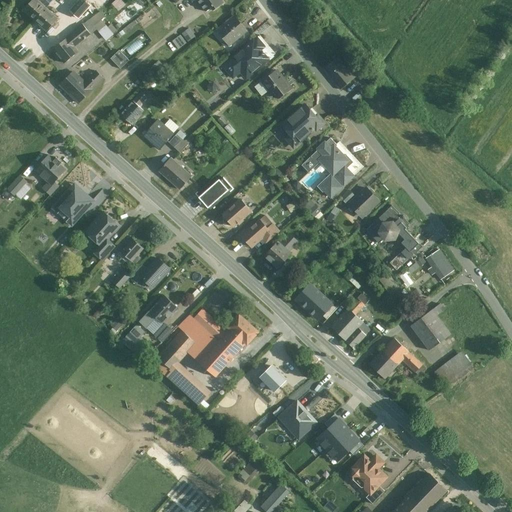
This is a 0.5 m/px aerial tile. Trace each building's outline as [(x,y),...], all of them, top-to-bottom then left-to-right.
[(43,4),(37,0),(32,0),(31,1),(29,0),(27,3),(29,4),(23,10),(35,21),(47,8),(46,8),(53,0),(52,0),(40,0),(44,3),(43,4)] [(83,0),(79,0),(70,11),(78,19),(90,6),(83,0)] [(114,0),(111,2),(117,10),(125,5),(121,0),(114,0)] [(197,0),(205,12),(213,7),(215,10),(224,3),(221,0),(197,0)] [(47,8),(35,21),(46,32),(58,19),(47,8)] [(317,16),(311,21),(316,27),(322,22),(317,16)] [(235,17),(217,31),(229,45),(246,31),(235,17)] [(96,30),(89,20),(83,25),(90,34),(89,34),(90,35),(96,30)] [(70,35),(53,50),(57,54),(54,56),(57,60),(60,58),(64,63),(77,53),(73,47),(89,34),(90,34),(83,25),(70,35)] [(188,28),(181,33),(188,41),(195,36),(188,28)] [(177,48),(185,44),(181,35),(173,39),(177,48)] [(253,41),(223,66),(233,78),(240,72),(246,79),(269,59),(265,55),(271,50),(260,36),(253,41)] [(129,61),(119,50),(110,59),(120,69),(129,61)] [(346,70),(336,59),(323,70),(340,90),(353,79),(345,71),(346,70)] [(360,74),(352,65),(346,70),(345,71),(353,79),(360,74)] [(84,83),(73,72),(60,85),(78,103),(103,78),(96,71),(84,83)] [(280,76),(276,71),(262,81),(275,98),(282,93),(283,95),(291,89),(281,75),(280,76)] [(207,86),(212,91),(216,86),(211,81),(207,86)] [(133,101),(121,114),(132,124),(152,102),(147,98),(139,107),(133,101)] [(305,105),(282,125),(291,135),(288,138),(287,139),(294,146),(295,145),(295,146),(313,130),(314,131),(315,130),(314,129),(315,129),(317,129),(321,126),(321,121),(318,117),(315,117),(305,105)] [(157,121),(144,136),(159,150),(173,134),(157,121)] [(183,139),(177,134),(169,143),(174,147),(183,139)] [(363,167),(340,142),(336,145),(330,138),(325,143),(325,142),(317,149),(318,150),(302,165),(309,173),(320,162),(331,173),(317,186),(323,193),(325,191),(331,198),(363,167)] [(183,139),(174,147),(180,153),(188,144),(183,139)] [(55,183),(66,169),(60,164),(62,163),(56,158),(54,160),(49,155),(35,171),(48,182),(42,189),(50,197),(59,187),(55,183)] [(192,176),(171,157),(159,171),(180,190),(192,176)] [(14,196),(27,182),(20,176),(7,190),(14,196)] [(219,179),(198,197),(208,208),(228,190),(219,179)] [(95,201),(75,183),(52,208),(73,227),(95,201)] [(366,188),(350,203),(355,208),(355,210),(356,211),(356,212),(357,213),(358,214),(360,215),(362,216),(363,216),(365,216),(367,215),(368,214),(370,212),(370,211),(371,210),(379,202),(366,188)] [(350,190),(341,199),(346,204),(354,195),(350,190)] [(236,196),(225,205),(229,209),(240,200),(236,196)] [(229,209),(223,215),(225,218),(224,220),(224,223),(226,225),(229,225),(231,224),(234,227),(251,212),(240,200),(229,209)] [(295,201),(289,205),(293,211),(299,207),(295,201)] [(314,215),(319,210),(312,203),(307,208),(314,215)] [(379,244),(383,240),(377,233),(382,222),(393,221),(400,230),(399,234),(404,240),(401,243),(413,255),(423,246),(407,229),(410,225),(392,206),(366,230),(379,244)] [(104,213),(87,233),(99,244),(101,246),(107,239),(118,226),(112,220),(111,216),(108,213),(104,213)] [(260,220),(242,236),(243,237),(243,240),(244,242),(246,244),(248,246),(251,246),(252,247),(262,239),(270,232),(268,229),(260,220)] [(393,221),(382,222),(377,233),(383,240),(385,242),(396,240),(399,234),(400,230),(393,221)] [(273,224),(268,229),(270,232),(262,239),(266,244),(279,232),(273,224)] [(278,241),(265,256),(278,268),(291,253),(289,251),(297,241),(289,234),(280,244),(278,241)] [(132,238),(120,251),(132,262),(135,264),(140,258),(138,256),(138,255),(137,255),(143,248),(132,238)] [(107,239),(101,246),(99,244),(92,251),(102,260),(114,246),(107,239)] [(404,250),(390,263),(397,270),(411,257),(404,250)] [(438,250),(426,259),(433,269),(430,271),(435,277),(438,275),(441,279),(453,271),(438,250)] [(421,256),(407,266),(411,272),(426,262),(421,256)] [(156,257),(139,276),(152,288),(169,270),(156,257)] [(130,276),(123,270),(112,282),(119,289),(130,276)] [(408,272),(399,278),(406,287),(415,280),(408,272)] [(321,294),(310,284),(296,300),(307,310),(321,294)] [(369,300),(362,293),(358,298),(365,305),(369,300)] [(332,305),(321,294),(307,310),(318,320),(332,305)] [(176,307),(164,295),(140,321),(146,327),(156,317),(162,323),(176,307)] [(365,305),(358,298),(348,308),(357,316),(359,314),(357,313),(365,305)] [(440,304),(432,310),(437,316),(444,310),(440,304)] [(357,316),(348,308),(331,327),(353,348),(365,335),(364,334),(368,330),(361,324),(363,322),(357,316)] [(226,331),(203,309),(194,319),(202,327),(218,341),(226,331)] [(432,310),(411,326),(429,351),(451,335),(444,326),(437,316),(432,310)] [(258,332),(239,315),(228,327),(229,328),(246,343),(247,344),(258,332)] [(116,318),(111,326),(118,330),(122,322),(116,318)] [(133,351),(138,345),(127,336),(133,329),(128,324),(117,336),(133,351)] [(453,333),(446,324),(444,326),(451,335),(453,333)] [(133,329),(127,336),(138,345),(143,339),(139,336),(143,332),(136,325),(133,329)] [(218,341),(202,327),(192,339),(196,343),(187,352),(199,362),(218,341)] [(218,341),(199,362),(215,377),(246,343),(229,328),(226,331),(218,341)] [(192,339),(182,330),(164,350),(178,362),(187,352),(196,343),(192,339)] [(422,365),(394,338),(383,351),(397,365),(402,360),(415,373),(422,365)] [(472,359),(465,349),(462,351),(462,352),(469,361),(472,359)] [(178,362),(164,350),(151,363),(167,377),(167,376),(168,377),(181,364),(178,362)] [(397,365),(383,351),(370,364),(385,378),(397,365)] [(462,352),(435,372),(446,387),(474,368),(469,361),(462,352)] [(210,391),(181,364),(168,377),(198,405),(210,391)] [(422,365),(415,373),(420,377),(427,369),(422,365)] [(271,366),(261,376),(276,390),(286,380),(271,366)] [(297,400),(278,417),(299,440),(318,423),(297,400)] [(315,439),(326,451),(350,430),(339,417),(315,439)] [(350,430),(326,451),(337,463),(350,451),(353,455),(364,445),(350,430)] [(238,477),(247,485),(267,462),(258,454),(238,477)] [(374,458),(370,462),(364,457),(352,469),(352,476),(352,480),(361,488),(365,488),(370,493),(378,485),(386,477),(377,469),(381,465),(374,458)] [(393,511),(426,511),(446,491),(429,474),(393,511)] [(262,507),(267,511),(272,511),(289,493),(280,485),(262,507)] [(378,485),(370,493),(366,498),(372,504),(385,491),(378,485)] [(220,511),(246,511),(252,506),(238,493),(220,511)] [(329,511),(333,511),(337,507),(328,500),(323,507),(329,511)]
